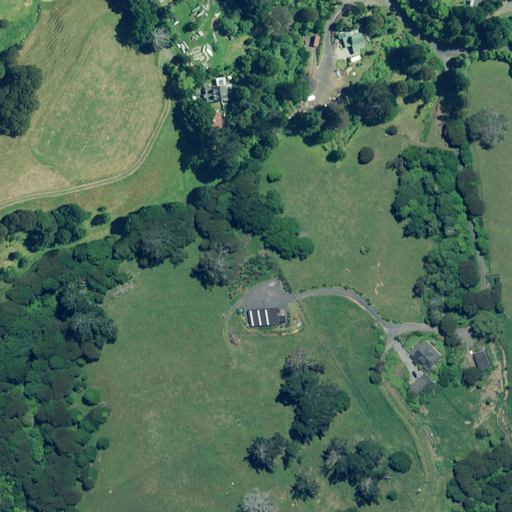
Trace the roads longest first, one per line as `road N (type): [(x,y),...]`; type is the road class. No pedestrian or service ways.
road 1 (track): [(421,511),(437,482),(427,433),(384,375),(394,331),(462,330),(480,321),(485,285),(454,133),(448,49)]
road 2 (residential): [(391,0),(434,44),(511,50)]
